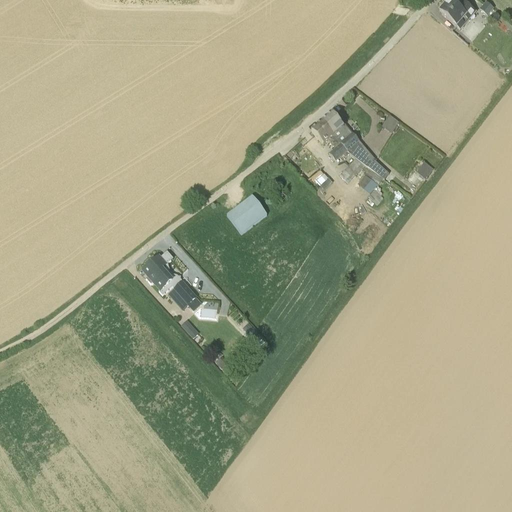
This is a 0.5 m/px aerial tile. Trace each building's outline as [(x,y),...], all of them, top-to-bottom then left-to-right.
[(460,32),(476,14),(462,2),(457,8),(449,2),(439,13),(460,32)] [(479,10),(487,16),(492,9),(485,3),(479,10)] [(490,21),(495,24),(499,19),(493,15),(490,21)] [(344,126),(343,128),(331,115),(321,124),(338,142),(347,153),(350,157),(356,161),(364,167),(367,169),(367,170),(383,181),(388,175),(373,162),(374,161),(371,158),(371,157),(359,143),(352,135),(344,126)] [(392,135),(400,123),(391,117),(384,129),(392,135)] [(337,162),(344,156),(347,159),(350,157),(347,153),(338,142),(321,124),(311,133),(323,146),(328,142),(335,149),(330,154),(337,162)] [(356,161),(340,177),(348,184),(364,167),(356,161)] [(425,181),(432,171),(424,165),(417,175),(425,181)] [(379,187),(383,181),(367,170),(363,175),(365,177),(357,186),(363,191),(372,182),(378,186),(379,187)] [(320,187),(324,191),(332,184),(328,180),(320,187)] [(374,192),(368,199),(377,207),(383,200),(374,192)] [(227,217),(241,236),(267,217),(252,198),(227,217)] [(158,258),(143,272),(160,292),(159,293),(162,298),(172,289),(174,291),(181,285),(180,284),(181,283),(181,282),(181,279),(178,279),(177,277),(173,277),(169,280),(161,271),(173,261),(167,254),(160,260),(158,258)] [(174,291),(188,307),(195,299),(182,284),(181,285),(175,291),(174,291)] [(199,336),(187,323),(181,328),(193,341),(199,336)] [(252,341),(258,336),(248,325),(242,331),(252,341)]
